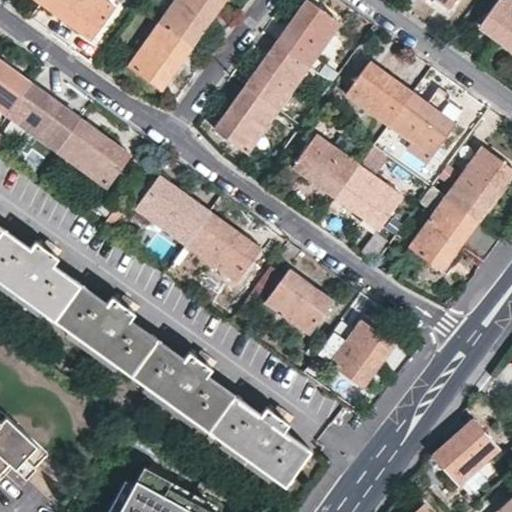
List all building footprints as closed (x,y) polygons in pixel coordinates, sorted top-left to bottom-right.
[(41,0),(39,3),(89,40),(113,8),(102,0),(41,0)] [(213,0),(173,0),(156,24),(190,48),(220,5),(213,0)] [(448,6),(439,0),(428,0),(444,12),(448,6)] [(494,0),(476,27),(511,53),(511,4),(506,0),(494,0)] [(273,44),(305,68),(336,24),(304,1),(273,44)] [(190,48),(156,24),(126,67),(160,90),(190,48)] [(275,109),(305,68),(273,44),(243,86),(275,109)] [(342,94),(385,125),(409,93),(366,61),(342,94)] [(0,111),(6,116),(7,116),(29,84),(0,62),(0,111)] [(29,84),(7,116),(55,152),(79,120),(29,84)] [(243,86),(212,130),(244,153),(275,109),(243,86)] [(408,141),(429,156),(452,125),(409,93),(385,125),(408,141)] [(55,152),(105,188),(129,156),(79,120),(55,152)] [(291,167),(332,197),(356,165),(314,135),(291,167)] [(429,156),(408,141),(402,150),(423,164),(429,156)] [(362,164),(380,169),(385,151),(368,146),(362,164)] [(475,222),(511,170),(479,146),(442,198),(475,222)] [(332,197),(376,229),(400,196),(356,165),(332,197)] [(207,214),(158,177),(133,209),(184,246),(207,214)] [(442,198),(428,188),(417,203),(431,214),(442,198)] [(439,271),(475,222),(442,198),(431,214),(407,248),(439,271)] [(257,251),(207,214),(184,246),(235,282),(257,251)] [(0,282),(281,485),(307,450),(280,430),(285,424),(264,408),(259,415),(205,377),(210,370),(187,352),(181,359),(129,322),(134,314),(111,297),(105,304),(52,266),(56,258),(34,242),(28,249),(0,228),(0,282)] [(279,274),(268,266),(249,292),(261,300),(279,274)] [(307,334),(329,302),(286,270),(282,277),(264,302),(278,313),(304,332),(307,334)] [(282,277),(279,274),(261,300),(264,302),(282,277)] [(304,332),(278,313),(270,324),(297,342),(304,332)] [(391,343),(359,320),(328,363),(359,386),(391,343)] [(511,434),(511,432),(486,406),(476,417),(473,414),(446,440),(432,454),(462,483),(511,434)] [(0,470),(8,463),(13,468),(24,457),(36,445),(4,417),(0,421),(0,470)] [(46,455),(34,468),(25,478),(48,499),(70,477),(46,455)] [(25,478),(34,468),(24,457),(13,468),(25,478)] [(215,511),(218,507),(139,465),(134,475),(114,511),(215,511)] [(114,511),(134,475),(126,470),(103,511),(114,511)] [(511,511),(511,494),(491,511),(511,511)] [(429,511),(420,502),(408,511),(429,511)]
